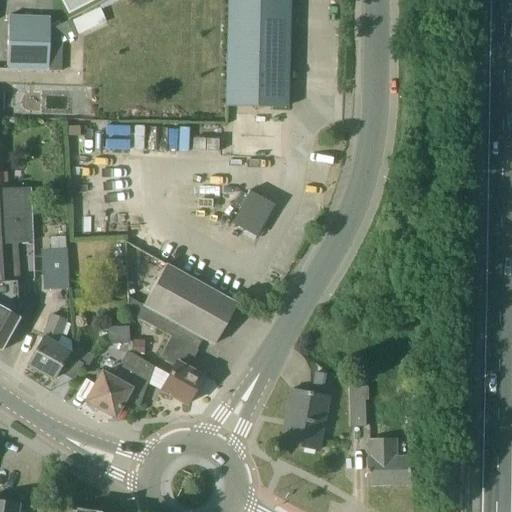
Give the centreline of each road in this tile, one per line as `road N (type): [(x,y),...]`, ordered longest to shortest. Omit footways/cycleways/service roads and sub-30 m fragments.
road 1 (motorway): [(504,0),(495,511)]
road 2 (unclassified): [(215,450),(357,206),(374,116),(376,0)]
road 3 (tertiary): [(149,473),(83,447),(0,395)]
